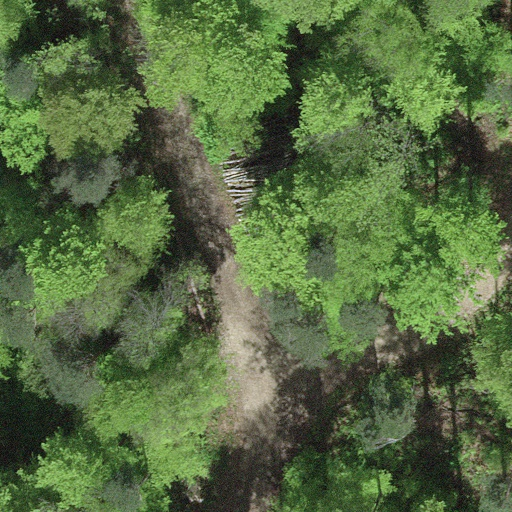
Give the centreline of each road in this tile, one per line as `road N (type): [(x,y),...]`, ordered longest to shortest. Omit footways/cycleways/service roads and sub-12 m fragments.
road 1 (track): [(511,224),(492,267),(453,305),(403,331),(284,347),(252,320),(238,287),(141,0)]
road 2 (track): [(284,347),(248,511)]
